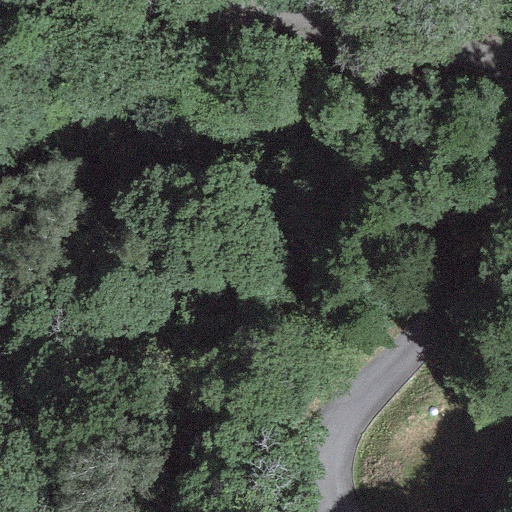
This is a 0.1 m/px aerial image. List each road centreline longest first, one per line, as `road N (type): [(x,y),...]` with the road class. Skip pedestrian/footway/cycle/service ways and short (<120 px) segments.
road 1 (unclassified): [(511,217),(470,269),(318,397),(300,427),(293,462),(308,511)]
road 2 (unclassified): [(184,0),(466,52),(511,69)]
